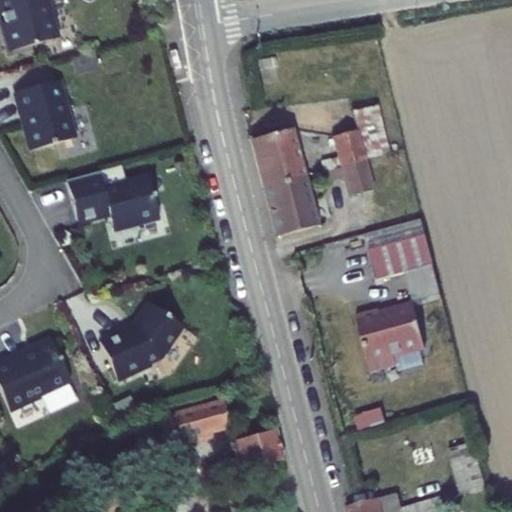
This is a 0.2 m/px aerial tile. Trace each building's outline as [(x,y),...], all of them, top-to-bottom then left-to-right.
[(55,0),(0,0),(0,20),(10,58),(61,44),(55,0)] [(63,83),(13,94),(28,153),(76,142),(63,83)] [(357,133),(332,140),(340,169),(379,157),(391,154),(378,107),(353,113),(357,133)] [(261,192),(308,179),(295,129),(248,142),(261,192)] [(377,203),(365,162),(339,169),(327,173),(330,183),(341,180),(350,211),(377,203)] [(153,177),(70,187),(76,226),(106,218),(111,230),(162,223),(163,210),(153,177)] [(286,237),(321,226),(308,179),(261,192),(274,241),(286,237)] [(417,223),(360,240),(364,255),(422,238),(417,223)] [(364,255),(373,284),(403,275),(430,267),(422,238),(364,255)] [(302,263),(330,255),(327,243),(298,251),(302,263)] [(430,267),(403,275),(412,306),(412,308),(440,300),(430,267)] [(98,343),(116,382),(150,367),(148,363),(159,358),(180,327),(148,304),(133,327),(98,343)] [(377,312),(354,319),(371,375),(396,368),(393,359),(419,351),(424,350),(412,308),(412,306),(378,316),(377,312)] [(47,346),(0,363),(0,397),(7,412),(65,386),(47,346)] [(419,351),(393,359),(396,368),(397,374),(423,366),(419,351)] [(211,432),(229,427),(223,401),(161,419),(164,432),(177,429),(180,440),(181,445),(212,436),(211,432)] [(177,429),(164,432),(167,444),(180,440),(177,429)] [(205,469),(208,480),(282,460),(274,430),(231,441),(236,460),(205,469)] [(458,488),(482,485),(476,444),(452,447),(458,488)] [(446,496),(399,511),(398,511),(439,511),(449,509),(446,496)] [(393,511),(389,497),(357,507),(345,510),(345,511),(393,511)]
